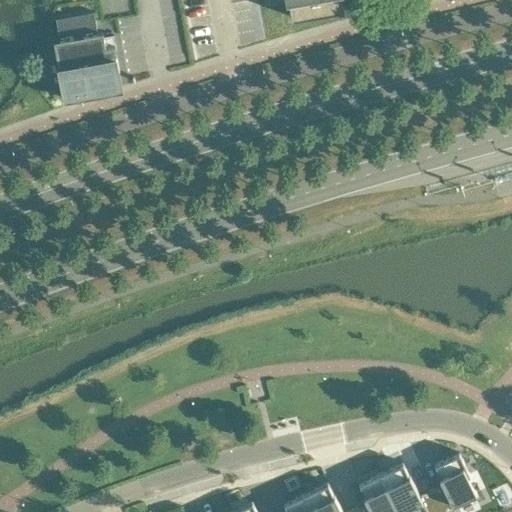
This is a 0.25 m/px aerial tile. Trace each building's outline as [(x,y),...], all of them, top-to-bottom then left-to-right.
[(342,0),(288,0),(292,17),(344,8),(342,0)] [(118,73),(119,73),(114,46),(115,46),(115,44),(106,46),(104,36),(103,31),(97,32),(93,11),(56,18),(60,39),(54,40),(55,45),(64,92),(65,98),(70,97),(108,90),(113,89),(112,84),(113,84),(111,73),(118,72),(118,73)] [(443,483),(431,489),(442,511),(446,511),(456,508),(454,503),(476,493),(468,475),(470,474),(459,452),(434,463),(440,475),(439,476),(443,483)] [(403,462),(381,472),(399,511),(400,511),(401,511),(421,502),(425,511),(442,511),(431,489),(419,494),(409,474),(403,462)] [(367,502),(356,508),(357,511),(399,511),(381,472),(359,483),(365,495),(364,495),(367,502)] [(328,482),(306,492),(315,511),(357,511),(356,508),(346,511),(343,511),(334,494),(328,482)] [(315,511),(306,492),(284,503),(288,511),(315,511)] [(257,511),(252,501),(230,511),(257,511)]
